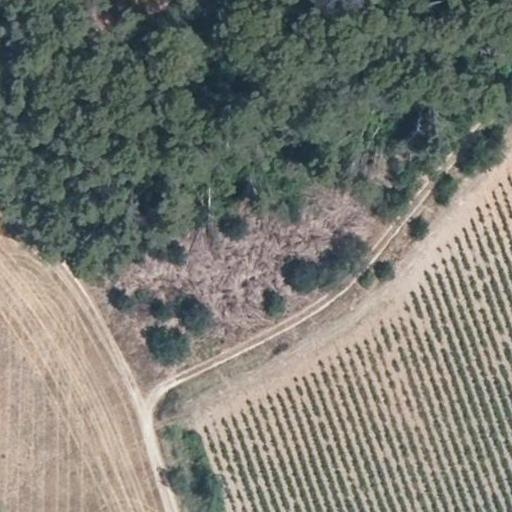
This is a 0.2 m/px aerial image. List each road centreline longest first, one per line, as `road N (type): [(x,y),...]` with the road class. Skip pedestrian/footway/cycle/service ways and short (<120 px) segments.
road 1 (track): [(139,399),(304,317),(361,278),(511,90)]
road 2 (track): [(176,511),(139,399),(85,286),(0,163)]
